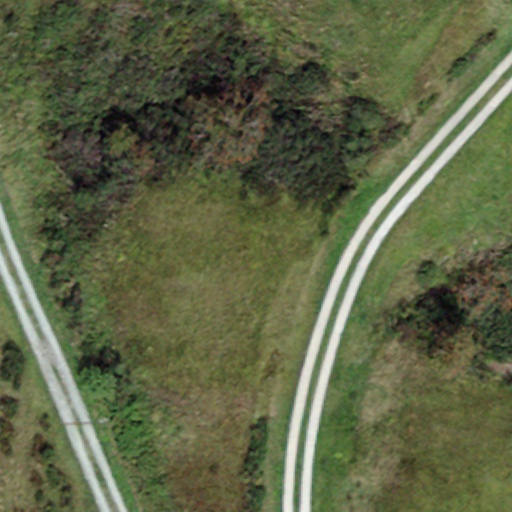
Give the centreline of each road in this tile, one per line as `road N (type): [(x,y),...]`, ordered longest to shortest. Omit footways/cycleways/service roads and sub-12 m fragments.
road 1 (track): [(511,89),(356,263),(311,511)]
road 2 (track): [(126,511),(0,231)]
